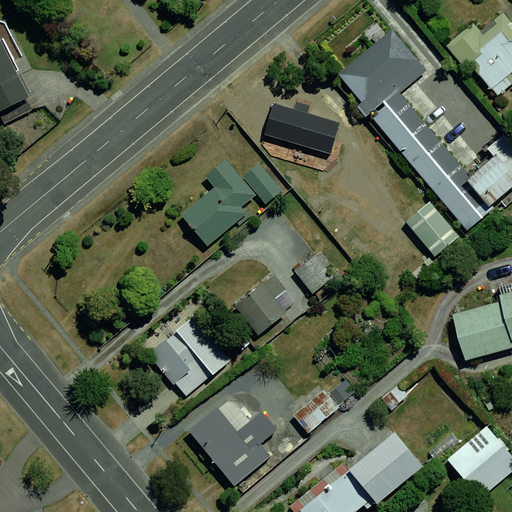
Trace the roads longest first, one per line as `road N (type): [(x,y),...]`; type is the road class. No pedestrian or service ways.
road 1 (residential): [(278,0),(0,232)]
road 2 (residential): [(0,346),(138,511)]
